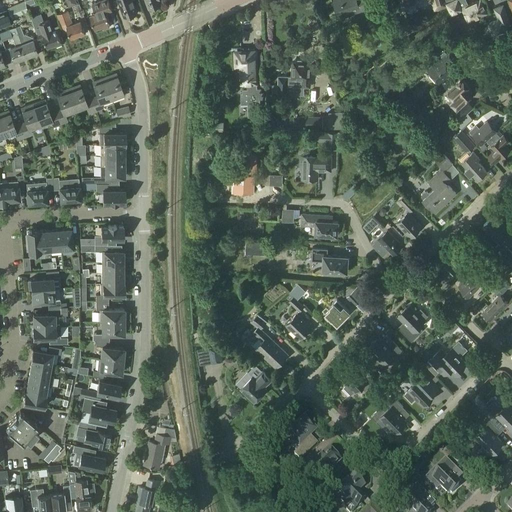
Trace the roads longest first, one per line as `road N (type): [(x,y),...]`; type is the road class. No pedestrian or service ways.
road 1 (residential): [(110,511),(145,349),(140,215)]
road 2 (residential): [(301,378),(363,451),(385,462),(498,357)]
road 3 (residential): [(390,293),(343,206),(255,198)]
road 4 (residential): [(0,220),(13,342),(0,396)]
road 5 (residential): [(140,215),(138,112),(126,49)]
road 6 (residential): [(140,215),(0,220)]
road 7 (unclassified): [(0,95),(126,49)]
road 8 (residential): [(416,270),(511,176)]
road 9 (residential): [(301,378),(390,293)]
